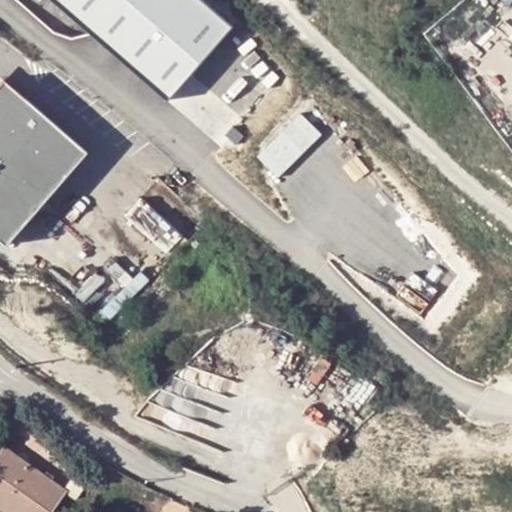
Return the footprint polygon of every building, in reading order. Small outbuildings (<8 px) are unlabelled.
[(38,0),(41,0),(162,106),(234,25),(204,0),(32,0),(36,3),(38,0)] [(5,81),(0,86),(0,239),(5,243),(84,148),(5,81)] [(257,159),(277,180),(322,136),(301,114),(257,159)] [(6,446),(0,454),(0,503),(12,511),(52,511),(67,492),(68,491),(6,446)] [(68,491),(67,492),(79,495),(92,472),(78,462),(68,475),(75,481),(68,491)]
